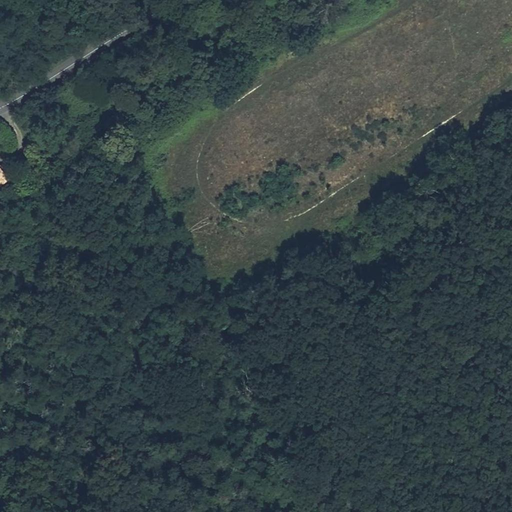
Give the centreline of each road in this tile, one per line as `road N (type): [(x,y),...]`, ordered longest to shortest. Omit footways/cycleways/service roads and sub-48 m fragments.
road 1 (track): [(0,455),(135,359),(147,360),(177,366),(248,418),(280,459),(294,511)]
road 2 (track): [(135,359),(2,110)]
road 3 (tertiary): [(178,0),(0,111)]
